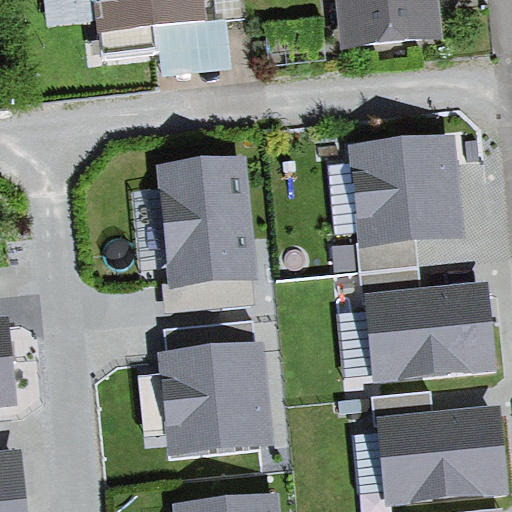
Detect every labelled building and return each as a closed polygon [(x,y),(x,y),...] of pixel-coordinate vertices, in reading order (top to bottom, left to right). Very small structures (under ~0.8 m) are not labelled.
[(99,21),(96,0),(44,0),(47,25),(99,21)] [(200,0),(96,0),(99,21),(102,54),(157,49),(154,21),(202,17),(200,0)] [(434,0),(337,0),(342,46),(438,36),(434,0)] [(231,68),(226,18),(202,17),(154,21),(157,49),(161,74),(231,68)] [(464,239),(454,135),(349,145),(359,248),(417,243),(464,239)] [(248,158),(159,165),(170,286),(252,279),(258,279),(248,158)] [(417,243),(359,248),(361,274),(419,268),(417,243)] [(419,268),(361,274),(363,294),(366,294),(421,289),(419,268)] [(252,279),(170,286),(164,287),(166,312),(255,305),(252,279)] [(421,289),(366,294),(374,381),(497,369),(489,283),(421,289)] [(0,411),(17,409),(8,319),(0,320),(0,411)] [(165,330),(167,351),(254,342),(252,322),(165,330)] [(167,351),(161,351),(163,373),(139,375),(146,440),(165,438),(167,457),(270,446),(259,341),(254,342),(167,351)] [(379,417),(433,412),(432,393),(372,397),(374,418),(379,417)] [(433,412),(379,417),(387,504),(508,494),(501,406),(433,412)] [(25,511),(20,451),(0,452),(0,511),(25,511)] [(279,511),(278,495),(176,505),(176,511),(279,511)]
